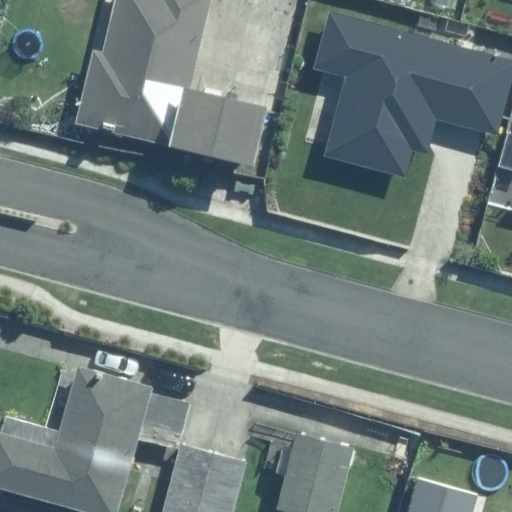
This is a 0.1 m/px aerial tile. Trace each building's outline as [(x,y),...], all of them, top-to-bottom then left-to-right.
[(65,128),(73,130),(244,175),(261,111),(181,91),(204,1),(201,0),(104,0),(90,56),(84,55),(65,128)] [(511,0),(452,0),(450,9),(511,25),(511,0)] [(505,60),(317,8),(299,71),(328,79),(307,157),(393,181),(402,146),(415,150),(424,118),(485,135),(505,60)] [(3,414),(0,425),(0,484),(91,511),(119,511),(141,438),(179,449),(193,401),(69,364),(50,427),(3,414)] [(340,511),(355,456),(286,439),(278,473),(291,476),(282,511),(340,511)] [(235,511),(249,465),(183,447),(164,511),(235,511)]
